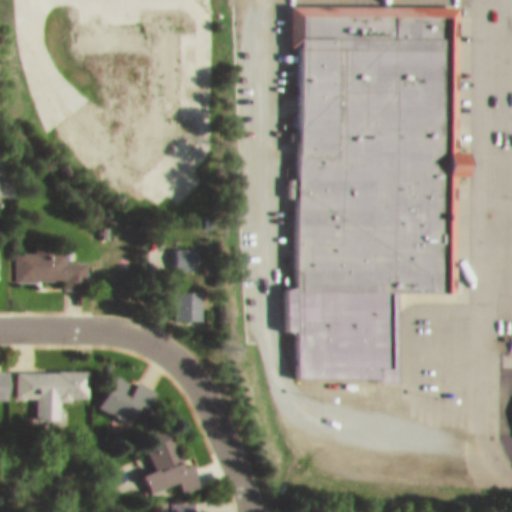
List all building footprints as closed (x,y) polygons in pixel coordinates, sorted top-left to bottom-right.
[(449,0),(286,0),(286,277),(278,277),(278,321),(287,321),(287,370),(392,371),(392,282),(449,283),(449,141),(449,0)] [(182,11),(145,10),(145,19),(74,18),(73,42),(152,43),(152,70),(154,70),(153,99),(181,99),(182,11)] [(88,93),(60,121),(95,158),(124,130),(88,93)] [(144,128),(103,162),(119,181),(185,126),(169,107),(144,128)] [(0,187),(15,188),(16,168),(0,168),(0,187)] [(63,271),(63,278),(88,278),(88,251),(67,251),(67,236),(36,236),(36,241),(15,241),(15,271),(63,271)] [(189,239),(167,239),(167,260),(189,260),(189,239)] [(262,298),(262,258),(252,258),(252,298),(262,298)] [(191,281),(166,281),(166,310),(191,310),(191,281)] [(0,359),(0,390),(12,390),(12,360),(0,359)] [(16,361),(16,388),(37,388),(37,409),(57,409),(57,389),(90,389),(89,360),(16,361)] [(158,381),(135,369),(135,370),(118,362),(102,397),(134,412),(142,395),(150,398),(158,381)] [(181,473),(183,483),(202,477),(195,453),(185,456),(172,413),(144,422),(155,461),(146,464),(151,482),(181,473)] [(170,511),(202,511),(203,511),(196,511),(196,493),(172,493),(170,511)] [(332,511),(332,503),(283,503),(282,511),(332,511)]
